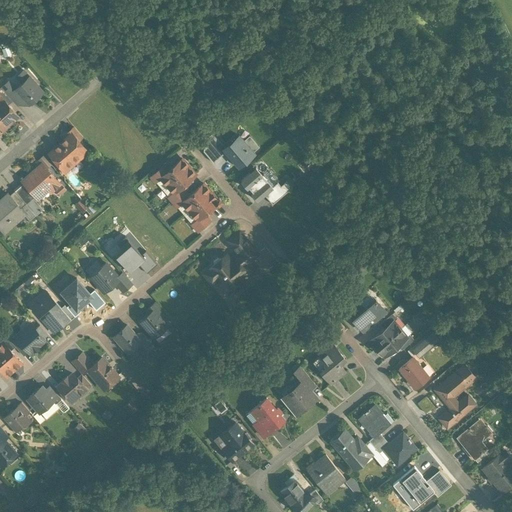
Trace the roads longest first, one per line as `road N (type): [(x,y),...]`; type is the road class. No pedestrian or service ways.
road 1 (track): [(186,150),(358,0)]
road 2 (residential): [(93,334),(240,208)]
road 3 (residential): [(273,511),(261,496),(264,483),(384,385)]
road 4 (track): [(179,142),(57,0)]
road 5 (residential): [(488,511),(384,385)]
road 6 (residential): [(0,167),(98,82)]
